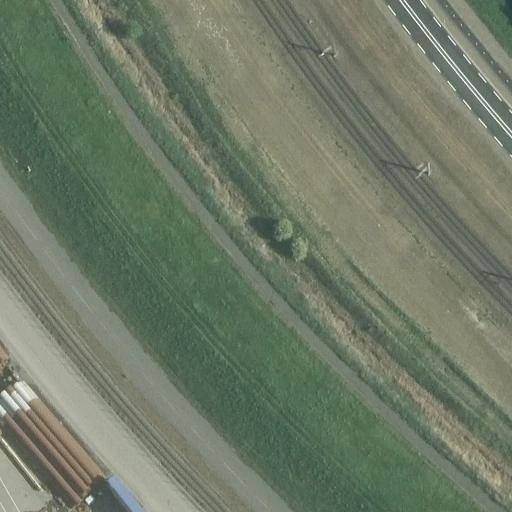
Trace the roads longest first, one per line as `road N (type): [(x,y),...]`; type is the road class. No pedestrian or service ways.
road 1 (track): [(505,511),(223,237),(128,112),(57,0)]
road 2 (unclassified): [(272,511),(122,349),(0,186)]
road 3 (secondary): [(511,119),(412,0)]
